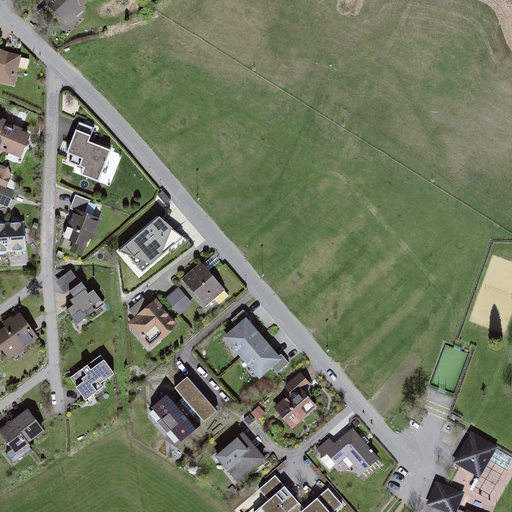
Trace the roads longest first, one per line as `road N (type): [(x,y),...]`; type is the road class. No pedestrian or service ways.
road 1 (residential): [(61,72),(421,471)]
road 2 (residential): [(61,72),(51,82),(48,279)]
